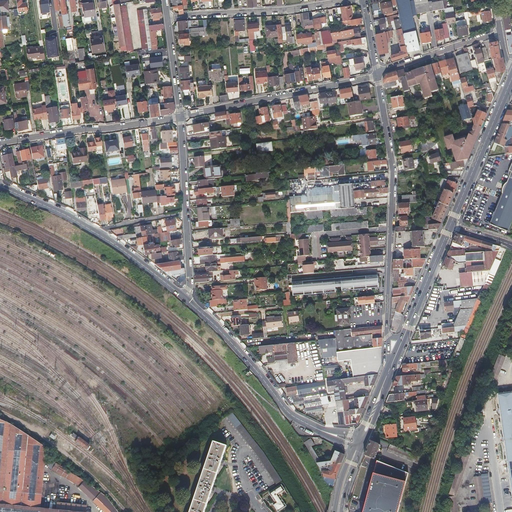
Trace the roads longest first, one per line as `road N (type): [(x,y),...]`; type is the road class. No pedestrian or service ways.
road 1 (secondary): [(183,298),(287,412),(359,443)]
road 2 (secondary): [(0,186),(97,233),(183,298)]
road 3 (residential): [(180,116),(377,75)]
road 4 (residential): [(166,17),(350,0)]
road 5 (residential): [(180,116),(190,289),(183,298)]
road 6 (residential): [(180,116),(0,142)]
road 7 (secondary): [(450,225),(511,77)]
road 8 (tertiary): [(390,229),(392,174),(377,75)]
road 9 (track): [(119,503),(70,456),(0,410)]
road 10 (residential): [(377,75),(500,30)]
